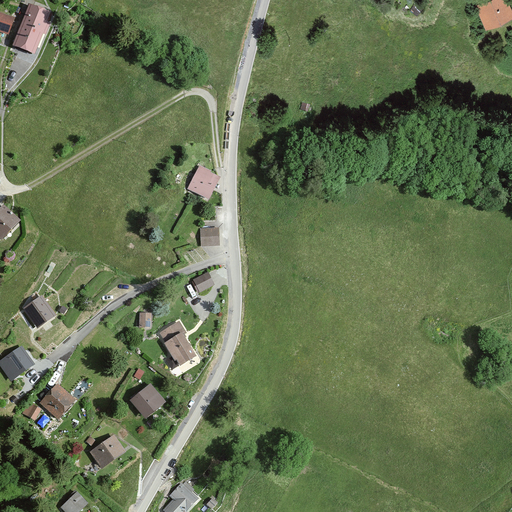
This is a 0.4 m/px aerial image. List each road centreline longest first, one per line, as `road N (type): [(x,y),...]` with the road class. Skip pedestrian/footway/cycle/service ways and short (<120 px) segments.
road 1 (unclassified): [(139,511),(232,341),(232,134),(263,0)]
road 2 (track): [(0,160),(12,189),(176,97),(200,92),(228,186)]
